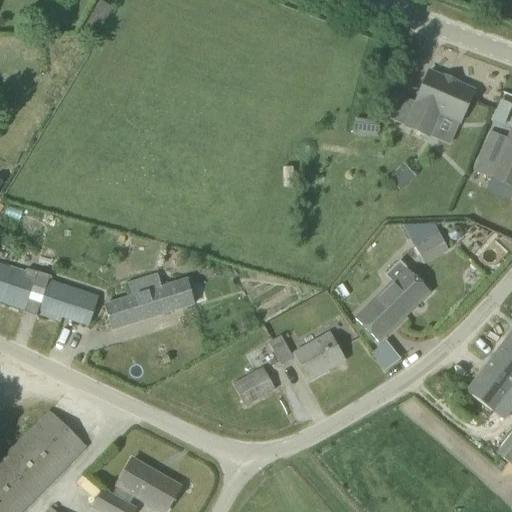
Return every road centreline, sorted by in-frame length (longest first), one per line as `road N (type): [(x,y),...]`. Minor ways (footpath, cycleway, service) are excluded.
road 1 (unclassified): [(245,454),(320,434),(392,391),(454,344),(511,282)]
road 2 (unclassified): [(245,454),(0,345)]
road 3 (unclassified): [(511,55),(360,0)]
